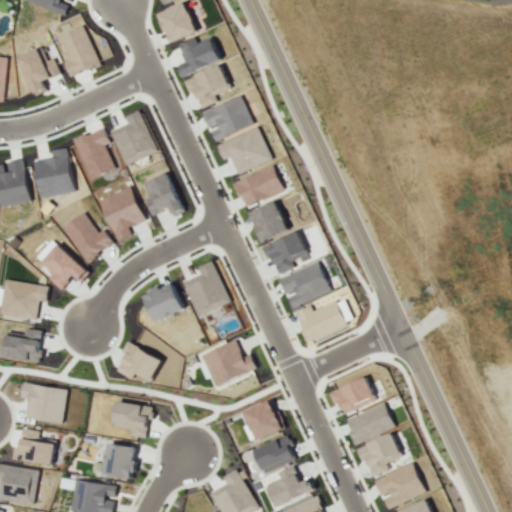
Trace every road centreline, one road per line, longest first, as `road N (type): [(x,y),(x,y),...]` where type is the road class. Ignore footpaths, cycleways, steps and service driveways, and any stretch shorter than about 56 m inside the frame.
road 1 (residential): [(357,511),(118,0)]
road 2 (tertiary): [(487,511),(249,0)]
road 3 (residential): [(221,225),(129,270),(89,325)]
road 4 (residential): [(0,128),(58,116),(152,73)]
